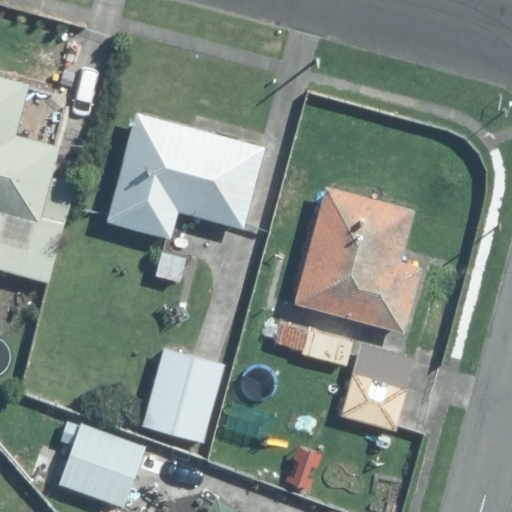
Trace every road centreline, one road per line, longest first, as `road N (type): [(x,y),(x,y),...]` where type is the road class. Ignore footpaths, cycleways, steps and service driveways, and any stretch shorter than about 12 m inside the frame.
road 1 (residential): [(363,0),(511,39)]
road 2 (residential): [(478,511),(511,389)]
